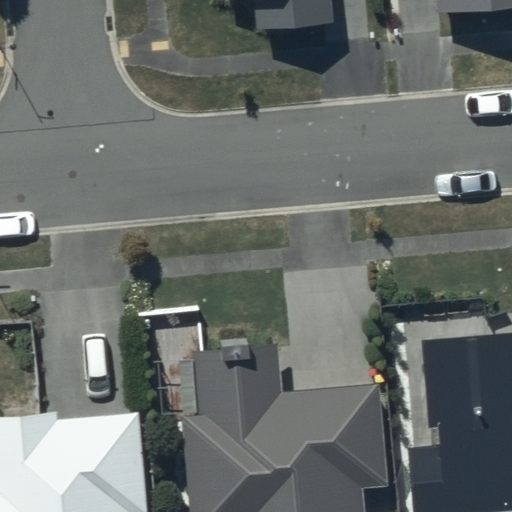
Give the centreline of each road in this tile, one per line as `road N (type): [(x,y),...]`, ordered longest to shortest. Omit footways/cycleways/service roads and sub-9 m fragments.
road 1 (residential): [(78,175),(511,139)]
road 2 (residential): [(78,175),(63,0)]
